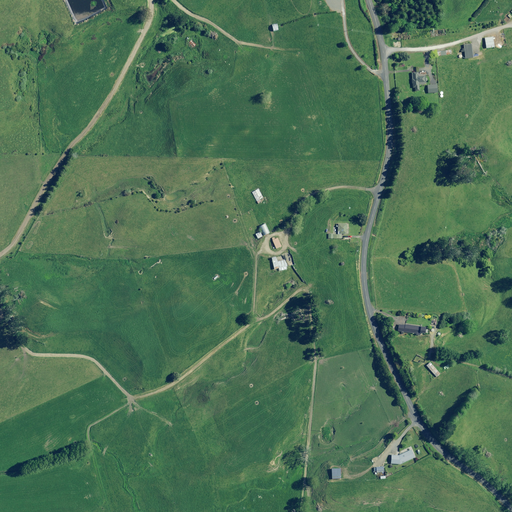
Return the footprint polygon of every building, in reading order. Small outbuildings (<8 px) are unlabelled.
[(494,47),(492,37),(484,38),(486,48),(494,47)] [(461,52),(464,52),(465,58),(472,57),(471,44),(462,45),(462,48),(460,49),(461,52)] [(418,73),(418,72),(411,72),(412,88),(414,88),(415,91),(419,91),(419,85),(422,84),(422,82),(424,81),(426,80),(425,72),(418,73)] [(437,93),(437,85),(427,85),(428,93),(437,93)] [(263,197),(258,189),(252,192),(258,204),(261,202),(260,199),(263,197)] [(269,232),(265,224),(259,226),(264,235),(269,232)] [(346,224),(338,224),(338,234),(328,234),(328,238),(341,238),(341,234),(346,234),(346,224)] [(275,239),(274,237),(272,238),(276,249),(281,246),(278,238),(275,239)] [(277,262),(276,257),(271,258),(274,269),(278,268),(279,271),(287,269),(285,260),(277,262)] [(405,324),(405,325),(398,324),(397,331),(416,333),(415,335),(419,335),(419,333),(424,333),(425,327),(405,324)] [(440,374),(430,362),(426,366),(436,377),(440,374)] [(414,457),(411,450),(399,455),(391,455),(390,463),(399,464),(400,463),(414,457)] [(340,479),(340,469),(331,469),(331,479),(340,479)]
